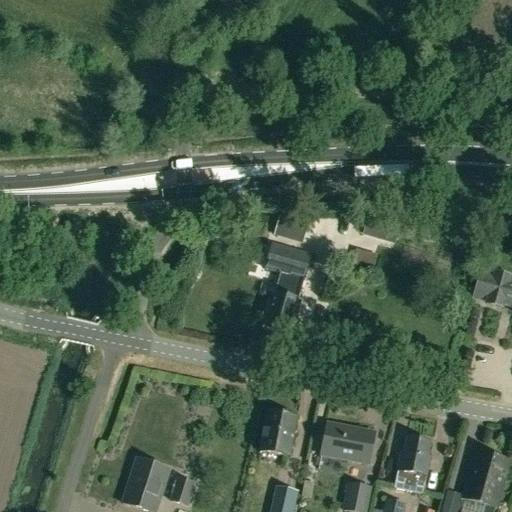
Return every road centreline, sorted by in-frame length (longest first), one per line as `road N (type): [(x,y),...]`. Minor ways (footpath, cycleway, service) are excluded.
road 1 (unclassified): [(511,416),(133,343)]
road 2 (unclassified): [(186,176),(200,111),(228,91),(511,93)]
road 3 (secondary): [(186,176),(391,162),(511,166)]
road 4 (secondary): [(186,176),(0,191)]
road 5 (unclassified): [(133,343),(149,268),(180,210),(186,176)]
